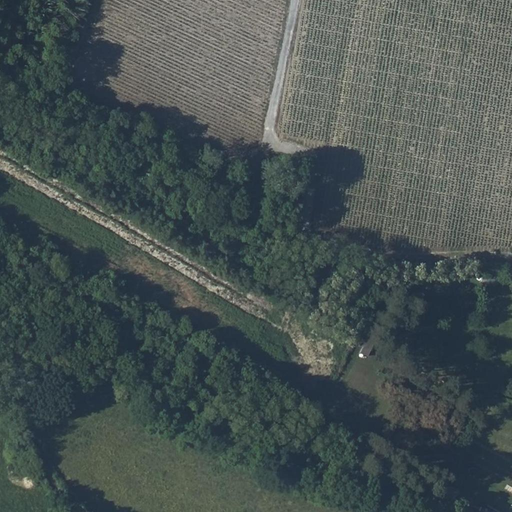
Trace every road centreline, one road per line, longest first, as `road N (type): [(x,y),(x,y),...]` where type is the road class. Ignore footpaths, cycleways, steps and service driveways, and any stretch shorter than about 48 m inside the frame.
road 1 (track): [(0,381),(70,511)]
road 2 (track): [(511,264),(388,267)]
